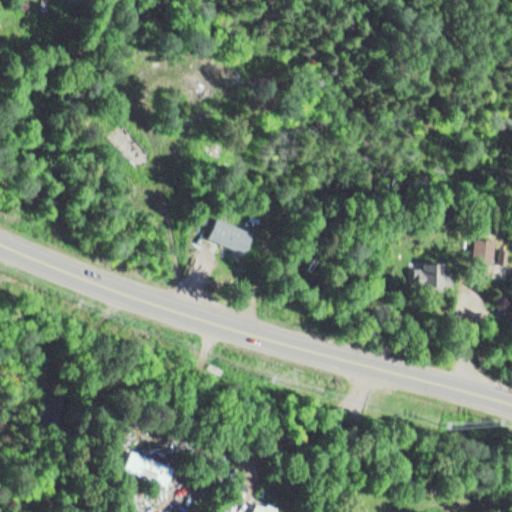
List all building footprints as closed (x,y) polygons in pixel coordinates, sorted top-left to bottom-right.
[(214,217),(250,231),(242,251),(206,237),(214,217)] [(499,247),(498,258),(507,260),(508,249),(499,247)] [(419,260),(419,268),(411,268),(411,276),(420,276),(422,274),(443,273),(443,259),(419,260)] [(174,465),(130,451),(124,471),(168,484),(174,465)] [(251,511),(255,502),(266,505),(268,501),(279,505),(277,511),(280,511),(251,511)]
